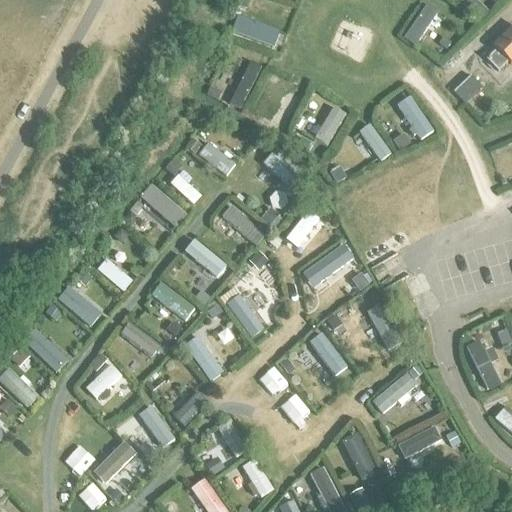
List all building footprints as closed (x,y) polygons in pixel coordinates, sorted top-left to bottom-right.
[(425,9),(401,43),(412,51),(436,17),(425,9)] [(276,40),(239,26),(234,38),(271,52),(276,40)] [(495,52),(485,62),(497,73),(507,64),(510,67),(511,65),(511,30),(493,49),(495,52)] [(443,40),(438,46),(445,52),(450,46),(443,40)] [(238,114),(259,71),(248,66),(227,108),(238,114)] [(453,94),(464,105),(481,89),(470,78),(453,94)] [(208,94),(206,98),(217,103),(221,94),(210,89),(208,94)] [(299,100),(288,94),(268,130),(279,136),(299,100)] [(410,107),(398,116),(419,143),(430,135),(410,107)] [(322,152),(343,120),(331,112),(310,145),(322,152)] [(367,129),(356,137),(378,166),(388,158),(367,129)] [(403,136),(392,145),(399,154),(410,146),(403,136)] [(295,148),(300,151),(304,154),(309,145),(300,140),(297,146),(295,148)] [(191,141),(184,149),(194,157),(200,148),(191,141)] [(232,169),(205,148),(196,160),(223,181),(232,169)] [(307,183),(275,154),(260,170),(292,199),(307,183)] [(511,157),(498,162),(501,174),(511,171),(511,157)] [(171,162),(164,171),(173,178),(180,169),(171,162)] [(339,170),(329,176),(335,187),(345,181),(339,170)] [(176,179),(167,189),(190,210),(199,201),(185,188),(189,183),(181,176),(177,180),(176,179)] [(184,220),(148,190),(136,204),(172,235),(184,220)] [(269,210),(260,222),(270,229),(278,218),(269,210)] [(262,241),(228,212),(219,222),(253,252),(262,241)] [(283,243),(294,252),(316,224),(305,215),(283,243)] [(129,216),(122,224),(131,231),(134,227),(134,220),(129,216)] [(117,232),(111,240),(120,247),(126,239),(117,232)] [(273,238),(268,245),(274,250),(280,243),(273,238)] [(223,271),(191,245),(181,257),(214,283),(223,271)] [(344,264),(336,254),(300,279),(308,290),(344,264)] [(258,255),(248,264),(258,274),(267,264),(258,255)] [(103,264),(94,275),(121,298),(130,287),(103,264)] [(82,273),(74,283),(84,290),(91,280),(82,273)] [(159,288),(149,301),(182,327),(192,314),(159,288)] [(199,293),(193,301),(202,308),(208,300),(199,293)] [(69,298),(59,308),(91,336),(100,325),(69,298)] [(236,301),(223,310),(248,344),(261,335),(236,301)] [(216,307),(205,315),(210,322),(221,314),(216,307)] [(334,318),(325,324),(331,333),(340,327),(334,318)] [(365,322),(353,319),(346,350),(358,353),(365,322)] [(172,325),(165,333),(173,340),(180,331),(172,325)] [(157,352),(125,329),(117,340),(149,363),(157,352)] [(30,333),(20,344),(50,373),(60,362),(42,345),(46,341),(38,333),(34,337),(30,333)] [(505,336),(497,339),(502,351),(510,348),(505,336)] [(225,380),(195,337),(181,346),(212,389),(225,380)] [(477,346),(463,353),(485,397),(498,391),(488,370),(496,366),(490,353),(482,357),(477,346)] [(161,347),(156,354),(163,359),(168,352),(161,347)] [(101,357),(90,369),(95,374),(106,362),(101,357)] [(285,362),(279,367),(287,376),(293,372),(285,362)] [(309,411),(350,378),(339,366),(299,399),(309,411)] [(108,370),(82,394),(92,405),(118,380),(108,370)] [(413,370),(408,374),(412,380),(417,377),(413,370)] [(5,374),(0,379),(0,390),(24,414),(35,402),(24,391),(27,388),(20,381),(16,384),(5,374)] [(406,377),(370,407),(380,420),(416,390),(406,377)] [(195,397),(170,423),(180,433),(205,407),(195,397)] [(5,401),(0,406),(0,412),(5,418),(14,409),(5,401)] [(145,409),(119,431),(127,441),(146,425),(149,429),(152,426),(149,422),(153,419),(145,409)] [(511,415),(505,409),(492,424),(511,440),(511,424),(510,423),(511,420),(511,415)] [(246,454),(228,426),(214,434),(232,463),(246,454)] [(432,432),(395,451),(402,465),(439,445),(432,432)] [(453,434),(444,439),(450,450),(459,446),(453,434)] [(174,437),(168,443),(173,448),(179,443),(174,437)] [(374,479),(354,439),(339,447),(359,487),(374,479)] [(121,448),(90,478),(102,490),(133,460),(121,448)] [(216,461),(204,469),(211,479),(223,471),(216,461)] [(258,503),(271,495),(252,465),(239,473),(258,503)] [(340,511),(320,473),(307,480),(318,502),(314,504),(318,511),(321,511),(323,511),(340,511)] [(215,511),(202,490),(190,498),(198,511),(215,511)] [(115,492),(108,499),(117,508),(124,501),(115,492)] [(370,511),(360,492),(347,500),(353,511),(370,511)]
